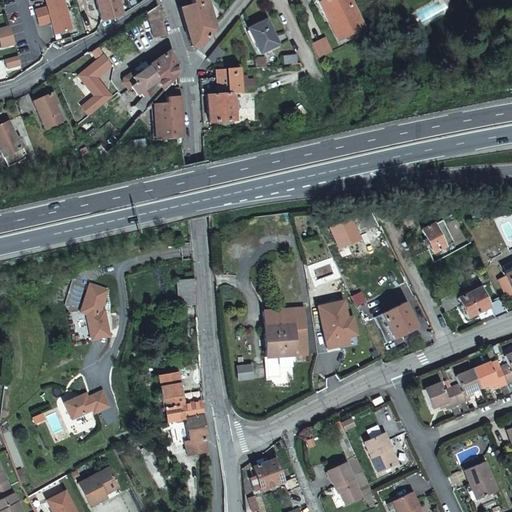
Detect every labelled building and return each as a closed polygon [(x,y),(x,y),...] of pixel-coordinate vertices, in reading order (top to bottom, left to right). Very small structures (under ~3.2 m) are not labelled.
[(62,0),(44,0),(46,8),(34,11),(36,19),(65,10),(62,0)] [(121,16),(116,0),(95,0),(96,0),(102,22),(121,16)] [(191,4),(178,7),(189,47),(197,46),(211,29),(203,0),(184,0),(184,1),(190,0),(191,4)] [(357,38),(362,36),(368,32),(367,30),(358,11),(352,0),(323,0),(319,2),(338,40),(355,32),(357,38)] [(166,35),(158,7),(149,13),(154,38),(166,35)] [(367,30),(372,28),(363,9),(358,11),(367,30)] [(65,10),(36,19),(38,26),(50,22),(54,35),(71,31),(65,10)] [(278,44),(266,19),(248,28),(259,53),(278,44)] [(0,29),(0,46),(0,48),(14,44),(9,27),(0,29)] [(325,38),(312,44),(318,57),(331,51),(325,38)] [(217,46),(207,59),(213,64),(224,51),(217,46)] [(178,74),(171,51),(148,66),(145,61),(133,69),(134,71),(123,79),(123,83),(128,90),(132,88),(137,95),(140,93),(143,96),(154,86),(158,82),(163,90),(178,74)] [(281,56),(282,65),(295,64),(294,55),(281,56)] [(4,59),(6,68),(20,64),(17,56),(4,59)] [(241,93),(238,68),(219,70),(220,75),(214,76),(214,78),(200,79),(201,95),(207,94),(233,94),(241,93)] [(109,123),(121,109),(115,100),(104,87),(85,110),(99,122),(102,117),(109,123)] [(180,103),(179,88),(169,89),(164,92),(165,104),(153,106),(155,139),(156,139),(182,137),(180,103)] [(52,93),(33,102),(44,128),(62,121),(53,101),(55,100),(52,93)] [(236,121),(233,94),(207,94),(210,123),(236,121)] [(109,123),(122,136),(129,128),(135,121),(121,109),(109,123)] [(122,136),(108,151),(114,157),(140,128),(137,126),(139,124),(136,120),(135,121),(129,128),(122,136)] [(0,126),(0,149),(3,156),(7,166),(26,159),(22,148),(19,140),(17,141),(9,123),(0,126)] [(440,216),(420,226),(431,248),(452,237),(440,216)] [(511,260),(502,266),(504,271),(503,272),(505,276),(500,279),(508,295),(511,293),(511,260)] [(180,283),(183,306),(196,304),(194,281),(180,283)] [(100,311),(107,291),(89,284),(79,313),(85,315),(88,333),(107,330),(104,311),(100,311)] [(494,319),(508,314),(500,300),(489,305),(481,289),(458,300),(467,320),(489,309),(494,319)] [(348,319),(344,302),(320,307),(327,341),(356,335),(353,318),(348,319)] [(404,305),(376,319),(388,343),(416,329),(404,305)] [(262,312),(263,328),(265,358),(295,356),(294,351),(306,350),(304,310),(262,312)] [(107,330),(88,333),(90,341),(109,337),(107,330)] [(358,343),(356,335),(327,341),(328,349),(358,343)] [(508,368),(502,370),(507,387),(511,385),(511,357),(505,360),(508,368)] [(491,365),(473,372),(480,391),(487,388),(493,386),(494,389),(495,391),(507,387),(502,370),(499,363),(491,366),(491,365)] [(249,367),(243,367),(235,368),(236,380),(244,379),(250,379),(249,367)] [(451,389),(457,405),(469,401),(468,399),(467,395),(473,393),(480,391),(473,372),(455,378),(458,386),(451,389)] [(159,377),(166,426),(180,423),(180,421),(184,421),(203,417),(201,403),(200,401),(182,405),(177,374),(159,377)] [(440,384),(425,390),(422,391),(429,409),(436,407),(442,405),(444,408),(444,410),(452,407),(457,405),(451,389),(443,392),(440,384)] [(62,404),(69,420),(90,411),(92,414),(98,412),(108,408),(101,392),(86,398),(84,395),(62,404)] [(108,408),(98,412),(104,426),(115,421),(109,407),(108,408)] [(31,418),(33,424),(43,420),(40,414),(31,418)] [(205,427),(203,417),(184,421),(188,443),(185,443),(188,458),(207,454),(207,446),(205,427)] [(379,475),(395,467),(388,450),(390,449),(384,436),(365,446),(379,475)] [(388,450),(395,467),(398,465),(390,449),(388,450)] [(252,467),(254,476),(259,488),(259,490),(283,482),(275,459),(252,467)] [(361,499),(346,465),(327,473),(334,489),(336,488),(345,506),(361,499)] [(476,488),(482,502),(500,494),(486,465),(466,474),(473,489),(476,488)] [(0,491),(9,487),(0,469),(0,491)] [(106,499),(104,496),(102,492),(116,485),(107,469),(77,485),(90,508),(106,499)] [(259,488),(254,476),(248,478),(252,491),(259,488)] [(102,492),(104,496),(119,488),(116,485),(102,492)] [(22,511),(9,487),(0,491),(0,511),(22,511)] [(479,503),(482,502),(476,488),(473,489),(479,503)] [(46,501),(51,511),(74,511),(63,492),(46,501)] [(416,511),(415,510),(418,509),(411,494),(392,503),(396,511),(416,511)]
